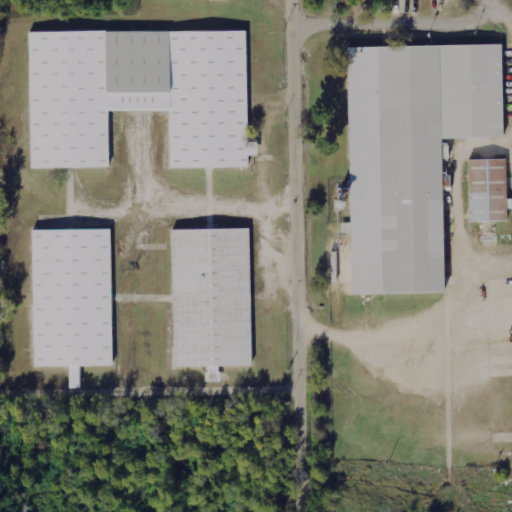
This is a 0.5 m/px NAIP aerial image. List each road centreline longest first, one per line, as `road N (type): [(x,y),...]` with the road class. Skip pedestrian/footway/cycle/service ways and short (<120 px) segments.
road 1 (tertiary): [(296,511),(289,0)]
road 2 (residential): [(290,31),(469,24),(479,21),(485,3)]
